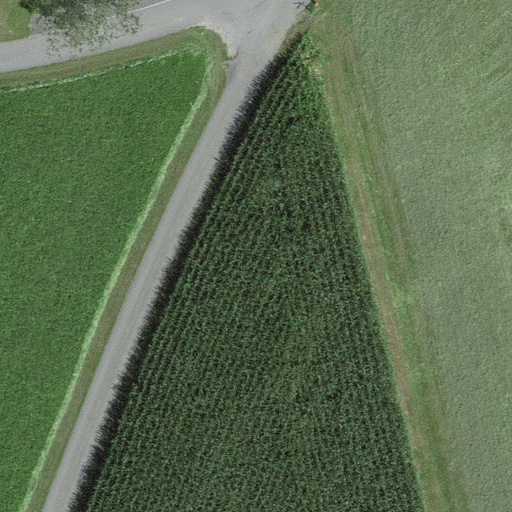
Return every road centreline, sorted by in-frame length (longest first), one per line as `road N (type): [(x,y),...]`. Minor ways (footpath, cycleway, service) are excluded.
road 1 (unclassified): [(273,0),(69,511)]
road 2 (unclassified): [(227,0),(0,58)]
